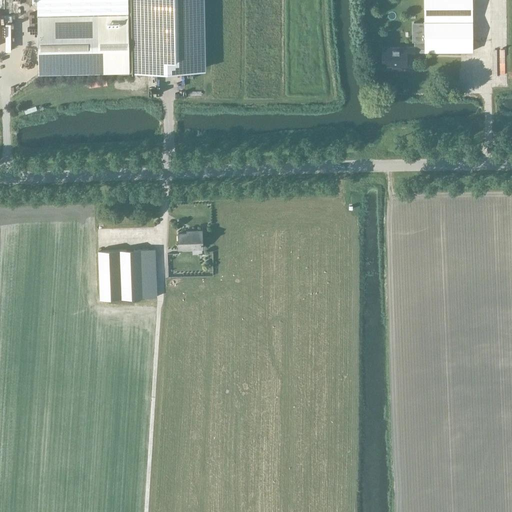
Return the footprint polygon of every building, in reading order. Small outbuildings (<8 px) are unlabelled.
[(36,0),(37,14),(38,72),(99,71),(127,71),(129,71),(129,70),(202,69),(201,24),(200,0),(36,0)] [(471,0),(423,0),(424,51),(472,51),(471,0)] [(406,66),(406,55),(414,55),(414,47),(406,47),(382,47),(382,64),(397,64),(397,66),(406,66)] [(95,85),(94,92),(113,93),(114,86),(95,85)] [(192,233),(178,233),(179,249),(202,248),(202,230),(192,231),(192,233)] [(155,249),(98,251),(100,299),(108,299),(108,302),(134,304),(134,298),(142,297),(141,260),(155,260),(155,249)] [(96,340),(150,344),(153,306),(148,306),(108,302),(99,301),(96,340)]
